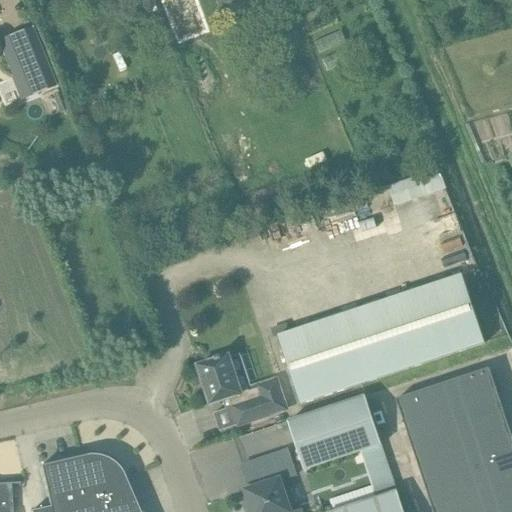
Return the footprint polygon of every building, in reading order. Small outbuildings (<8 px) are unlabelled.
[(260,9),(256,0),(215,0),(222,21),(260,9)] [(322,0),(299,0),(303,8),(322,0)] [(0,40),(0,46),(13,78),(11,78),(20,101),(56,87),(32,27),(0,40)] [(340,32),(314,43),(319,53),(345,42),(340,32)] [(171,46),(160,50),(163,59),(175,55),(171,46)] [(339,53),(322,60),(327,70),(343,64),(339,53)] [(391,182),(397,203),(447,189),(442,168),(391,182)] [(462,275),(416,291),(438,359),(485,343),(462,275)] [(370,306),(392,374),(438,359),(416,291),(370,306)] [(347,389),(392,374),(370,306),(324,321),(347,389)] [(300,405),(347,389),(324,321),(278,336),(300,405)] [(239,391),(228,356),(221,359),(220,357),(214,359),(215,361),(197,366),(210,405),(231,398),(233,407),(232,407),(238,425),(286,410),(276,380),(258,386),(258,388),(249,391),(248,388),(239,391)] [(511,511),(511,436),(490,369),(396,399),(433,511),(511,511)] [(382,445),(365,396),(288,422),(304,471),(382,445)] [(296,476),(287,450),(261,459),(269,483),(245,491),(251,509),(247,511),(290,511),(280,481),(296,476)] [(30,511),(29,511),(138,511),(124,479),(117,481),(114,467),(102,470),(99,459),(88,461),(87,456),(39,467),(49,507),(30,511)] [(0,511),(12,511),(10,485),(20,485),(20,483),(0,484),(0,511)] [(404,511),(397,491),(335,511),(404,511)]
